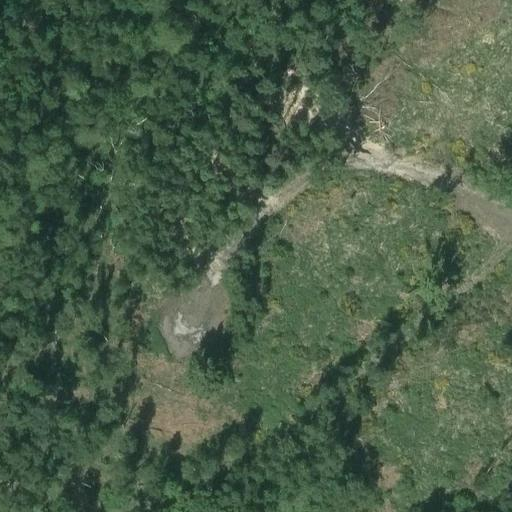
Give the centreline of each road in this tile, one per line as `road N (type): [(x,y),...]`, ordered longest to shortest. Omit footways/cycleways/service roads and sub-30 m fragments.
road 1 (track): [(511,209),(409,163),(351,156),(287,189),(214,293),(192,298),(183,327),(197,352),(216,352),(225,327)]
road 2 (track): [(193,0),(0,188)]
